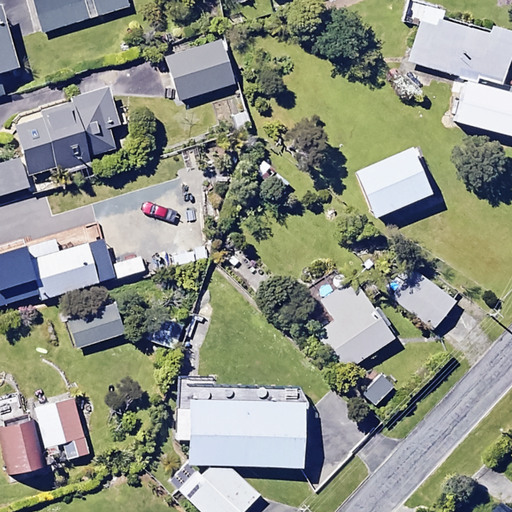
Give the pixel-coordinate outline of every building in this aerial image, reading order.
[(111,0),(28,0),(35,22),(111,0)] [(511,67),(504,65),(511,37),(511,21),(437,0),(418,0),(403,52),(458,68),(446,108),(511,127),(511,67)] [(0,68),(14,64),(0,17),(0,68)] [(220,31),(161,47),(176,97),(234,80),(220,31)] [(108,86),(9,116),(17,145),(0,149),(0,189),(31,181),(25,163),(122,134),(108,86)] [(408,140),(351,163),(371,212),(428,190),(408,140)] [(285,182),(262,162),(247,180),(270,200),(285,182)] [(187,168),(163,171),(168,205),(192,201),(187,168)] [(52,223),(15,235),(36,296),(101,274),(88,236),(60,245),(52,223)] [(135,241),(104,251),(111,270),(141,260),(135,241)] [(333,312),(316,324),(344,362),(398,323),(354,265),(318,292),(333,312)] [(441,303),(406,275),(387,299),(422,326),(441,303)] [(114,301),(63,316),(71,344),(122,329),(114,301)] [(392,387),(379,375),(362,395),(375,406),(392,387)] [(87,442),(69,382),(0,402),(0,452),(5,468),(87,442)] [(203,454),(174,485),(202,511),(234,511),(258,487),(228,459),(304,460),(305,387),(182,386),(181,454),(203,454)]
